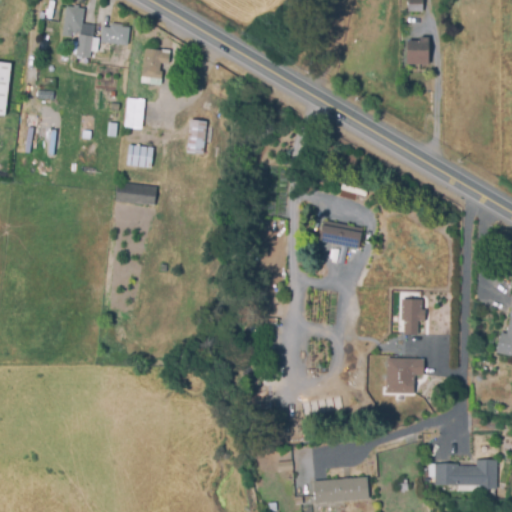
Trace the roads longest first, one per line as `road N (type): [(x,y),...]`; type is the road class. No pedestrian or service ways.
road 1 (primary): [(511,215),(138,0)]
road 2 (residential): [(469,190),(463,404),(320,457)]
